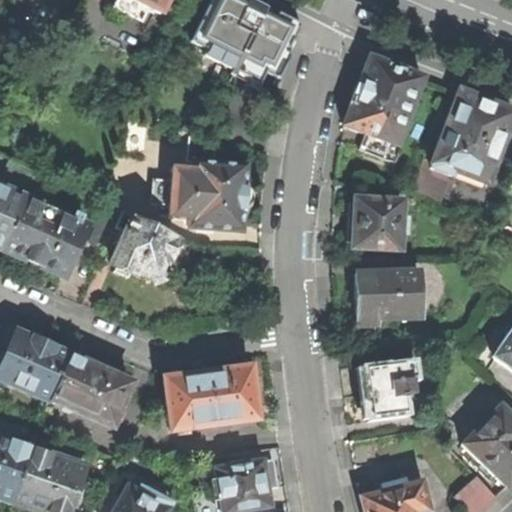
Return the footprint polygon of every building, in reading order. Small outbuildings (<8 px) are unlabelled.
[(136,0),(161,12),(167,0),(136,0)] [(252,0),(210,0),(189,42),(207,50),(209,45),(239,60),(236,66),(262,79),(265,73),(278,80),(291,54),(286,52),(300,24),(262,5),(252,0)] [(355,92),(342,126),(364,134),(395,146),(421,79),(394,68),(368,58),(355,92)] [(429,169),(448,177),(450,177),(452,172),(484,184),(511,114),(485,103),(459,93),(432,162),(429,169)] [(395,146),(364,134),(358,150),(389,162),(395,146)] [(186,161),(193,161),(213,163),(215,145),(188,135),(186,161)] [(11,158),(0,181),(0,182),(25,194),(36,169),(11,158)] [(410,194),(437,204),(448,177),(429,169),(432,162),(424,159),(410,194)] [(246,186),(244,186),(246,167),(213,163),(193,161),(193,170),(171,169),(170,181),(153,181),(151,205),(168,206),(167,217),(188,218),(188,226),(241,230),(242,211),(244,211),(244,208),(246,207),(248,205),(251,202),(251,200),(251,197),(250,194),(248,190),(246,188),(246,186)] [(0,249),(1,250),(23,199),(0,188),(0,249)] [(62,277),(85,227),(78,224),(81,218),(72,213),(69,219),(23,199),(1,250),(32,263),(62,277)] [(346,224),(344,244),(350,244),(350,250),(398,253),(401,202),(352,199),(352,204),(347,204),(346,224)] [(105,204),(89,240),(106,248),(113,232),(121,214),(122,212),(105,204)] [(156,281),(161,270),(177,281),(205,252),(176,239),(121,214),(113,232),(122,237),(110,264),(114,266),(112,271),(126,278),(128,273),(133,275),(135,272),(145,276),(156,281)] [(353,299),(354,319),(419,318),(418,273),(353,275),(353,299)] [(511,328),(492,358),(511,371),(511,328)] [(41,344),(14,332),(0,363),(0,379),(48,401),(68,356),(41,344)] [(102,371),(68,356),(48,401),(110,428),(130,383),(102,371)] [(418,383),(415,361),(360,368),(363,395),(367,423),(409,418),(406,397),(410,396),(409,384),(418,383)] [(169,430),(255,419),(248,367),(220,371),(206,373),(206,371),(191,372),(192,374),(162,378),(169,430)] [(511,419),(499,406),(461,445),(507,489),(511,483),(511,419)] [(0,438),(0,497),(10,501),(28,449),(0,438)] [(66,511),(82,468),(28,449),(10,501),(40,511),(39,511),(66,511)] [(210,482),(213,499),(218,498),(220,511),(237,511),(269,507),(266,489),(277,487),(275,473),(273,460),(262,462),(262,461),(213,469),(215,481),(210,482)] [(475,477),(452,498),(465,511),(480,511),(495,499),(475,477)] [(427,511),(420,484),(409,487),(407,479),(382,485),(384,493),(360,499),(362,511),(427,511)] [(164,511),(169,504),(139,487),(136,492),(126,487),(111,511),(164,511)]
